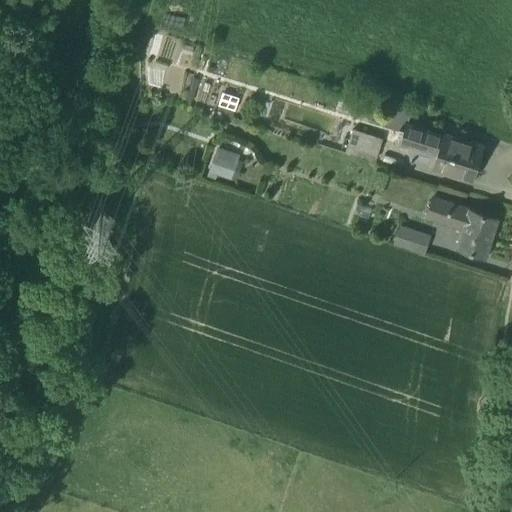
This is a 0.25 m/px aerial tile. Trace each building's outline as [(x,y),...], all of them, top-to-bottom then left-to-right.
[(224,92),(221,108),(238,111),(241,95),(224,92)] [(387,131),(403,136),(406,124),(410,112),(395,107),(387,131)] [(432,167),(471,179),(476,164),(478,165),(484,147),(443,134),(443,135),(406,124),(403,136),(401,141),(437,153),(432,167)] [(351,154),(380,163),(386,144),(357,135),(351,154)] [(210,172),(236,179),(243,153),(217,146),(210,172)] [(369,190),(380,194),(387,175),(376,172),(369,190)] [(496,218),(452,204),(433,198),(427,216),(446,222),(464,228),(458,247),(484,256),(496,218)] [(395,244),(423,254),(429,236),(400,227),(395,244)]
